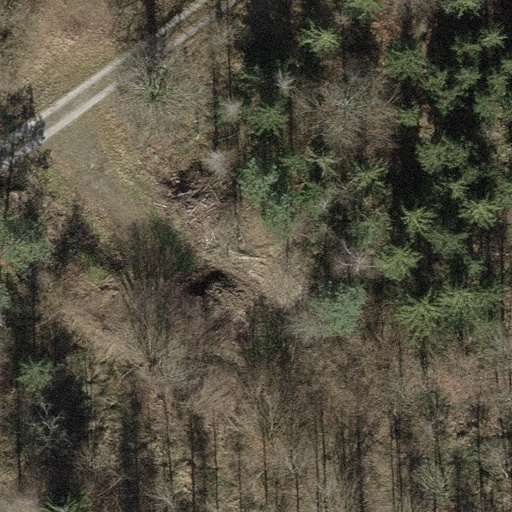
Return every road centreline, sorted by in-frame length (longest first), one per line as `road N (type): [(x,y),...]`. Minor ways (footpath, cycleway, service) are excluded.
road 1 (track): [(52,114),(277,373)]
road 2 (track): [(210,0),(0,153)]
